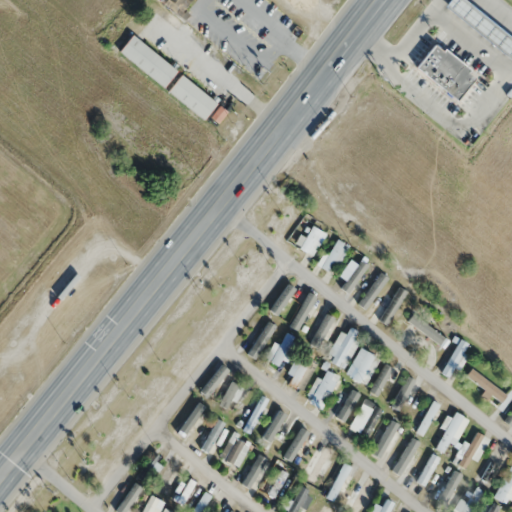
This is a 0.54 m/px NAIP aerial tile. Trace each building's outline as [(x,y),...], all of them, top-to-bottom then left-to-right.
[(190,0),(157,0),(178,16),(190,0)] [(447,0),(442,6),(510,60),(511,58),(511,40),(460,0),(447,0)] [(176,71),(131,35),(117,51),(163,88),(176,71)] [(458,103),(477,77),(432,43),(412,69),(458,103)] [(216,106),(181,74),(167,90),(202,121),(216,106)] [(222,108),(215,107),(213,120),(220,122),(222,108)] [(325,234),(312,226),(304,238),(299,235),(293,245),(307,254),(314,243),(318,246),(325,234)] [(315,263),(324,272),(347,248),(337,239),(315,263)] [(367,263),(357,258),(347,277),(357,282),(367,263)] [(390,298),(386,296),(370,318),(383,328),(393,315),(396,317),(408,301),(395,291),(390,298)] [(440,343),(445,334),(408,312),(402,322),(440,343)] [(332,319),(322,314),(308,345),(319,349),(332,319)] [(274,326),(260,318),(245,348),(259,356),(274,326)] [(345,335),(340,333),(326,359),(344,369),(362,336),(348,329),(345,335)] [(277,366),(294,337),(284,332),(267,360),(277,366)] [(470,347),(458,338),(435,368),(447,377),(470,347)] [(345,372),(359,384),(377,361),(362,349),(345,372)] [(287,382),(293,389),(316,368),(309,360),(313,357),(306,350),(284,371),(290,378),(287,382)] [(385,397),(399,371),(386,364),(371,390),(385,397)] [(502,402),(506,395),(468,369),(463,377),(502,402)] [(388,410),(398,415),(414,385),(404,380),(388,410)] [(230,410),(241,388),(229,382),(218,404),(230,410)] [(359,395),(342,385),(326,415),(342,424),(359,395)] [(266,400),(259,396),(242,430),(249,434),(266,400)] [(383,412),(366,400),(348,426),(364,438),(383,412)] [(440,407),(430,401),(412,430),(422,435),(440,407)] [(467,422),(455,412),(434,440),(447,449),(467,422)] [(274,438),(282,442),(292,425),(272,414),(258,441),(269,447),(274,438)] [(223,423),(215,419),(201,447),(209,451),(223,423)] [(403,430),(389,421),(373,447),(387,455),(403,430)] [(419,440),(410,436),(395,465),(403,470),(419,440)] [(329,455),(317,448),(301,476),(313,483),(329,455)] [(159,457),(152,453),(138,478),(145,482),(159,457)] [(241,474),(255,483),(268,462),(254,453),(241,474)] [(440,457),(431,453),(415,483),(425,488),(440,457)] [(163,495),(178,470),(168,464),(153,489),(163,495)] [(326,498),(334,502),(349,467),(342,464),(326,498)] [(490,496),(499,503),(503,497),(511,502),(511,500),(511,467),(511,466),(490,496)] [(288,474),(279,469),(264,494),(274,499),(288,474)] [(194,480),(180,475),(171,503),(185,508),(194,480)] [(439,484),(432,495),(450,506),(463,485),(450,477),(444,487),(439,484)] [(344,504),(356,511),(362,511),(373,496),(357,485),(344,504)] [(469,511),(483,493),(476,488),(464,504),(461,501),(452,511),(469,511)] [(200,511),(210,497),(203,492),(190,511),(200,511)] [(156,511),(162,503),(150,496),(141,511),(156,511)] [(380,507),(375,504),(369,511),(389,511),(394,505),(385,499),(380,507)]
